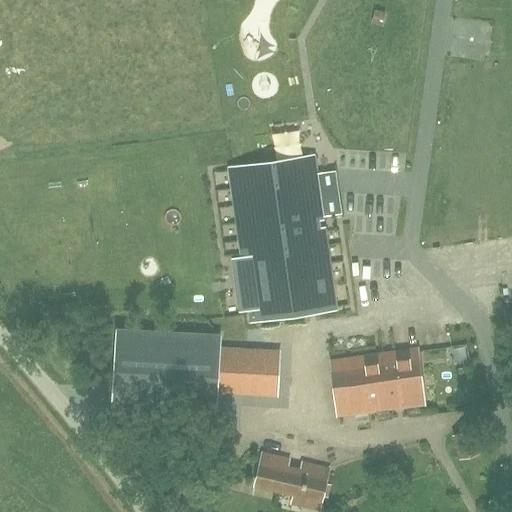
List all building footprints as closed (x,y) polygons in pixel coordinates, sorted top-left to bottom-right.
[(396,31),(393,55),(409,56),(412,33),(396,31)] [(314,158),(229,170),(236,222),(241,258),(249,311),(250,321),(335,308),(314,158)] [(218,349),(219,337),(197,335),(194,395),(194,396),(216,397),(217,369),(218,349)] [(382,336),(341,338),(341,349),(382,348),(382,336)] [(243,371),(242,394),(275,396),(278,353),(218,349),(217,369),(243,371)] [(388,408),(423,404),(418,350),(330,363),(337,415),(375,410),(378,414),(386,413),(388,408)] [(458,459),(480,453),(473,429),(451,435),(458,459)] [(319,509),(328,470),(301,464),(299,473),(287,470),(289,461),(262,454),(255,484),(294,494),(291,502),(319,509)] [(343,497),(333,508),(337,511),(352,511),(356,508),(343,497)]
